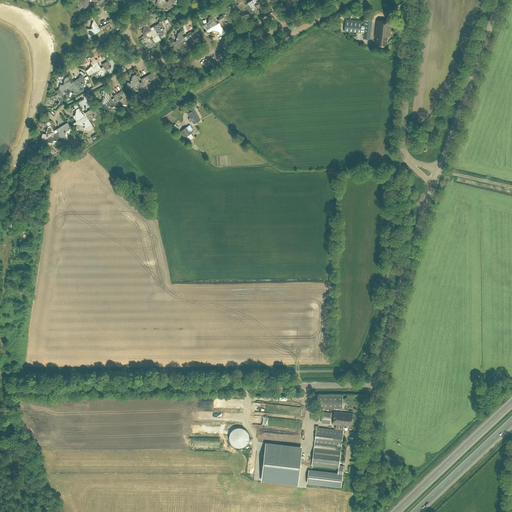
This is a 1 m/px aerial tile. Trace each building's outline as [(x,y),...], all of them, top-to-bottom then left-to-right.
[(80,0),(86,9),(99,1),(101,5),(109,0),(80,0)] [(166,2),(162,4),(163,5),(165,9),(166,9),(166,10),(167,10),(167,9),(169,10),(173,7),(174,9),(174,8),(172,6),(171,4),(169,0),(166,2)] [(238,11),(247,6),(243,0),(236,0),(238,3),(236,9),(238,11)] [(253,11),(255,10),(256,6),(257,6),(257,4),(257,1),(258,2),(260,0),(251,0),(247,2),(249,5),(253,11)] [(253,11),(249,5),(247,6),(238,11),(240,15),(243,16),(246,14),(251,15),(254,14),(253,11)] [(221,27),(222,27),(226,24),(226,23),(227,23),(227,22),(227,20),(224,16),(226,15),(225,13),(223,15),(224,16),(217,20),(219,23),(221,27)] [(206,30),(213,27),(213,26),(217,24),(213,18),(215,17),(213,15),(209,17),(208,22),(204,24),(204,26),(206,30)] [(89,38),(97,33),(101,30),(93,17),(92,18),(93,20),(94,19),(95,21),(94,22),(92,27),(92,29),(91,30),(88,30),(87,33),(90,37),(89,37),(89,38)] [(363,26),(362,25),(361,25),(362,20),(345,18),(343,31),(360,33),(360,32),(364,33),(363,37),(370,37),(372,19),(364,18),(363,26)] [(144,36),(146,34),(152,30),(147,22),(149,21),(147,19),(142,23),(141,25),(144,29),(142,33),(144,36)] [(111,27),(112,24),(111,22),(110,21),(110,22),(109,20),(107,21),(108,23),(102,26),(103,29),(105,33),(106,33),(110,30),(110,29),(111,30),(111,28),(111,27)] [(153,27),(154,29),(159,37),(163,35),(164,32),(161,28),(163,24),(161,22),(160,20),(158,21),(159,23),(153,27)] [(391,22),(377,20),(375,37),(376,37),(375,46),(386,47),(388,37),(390,37),(391,22)] [(221,27),(219,23),(217,24),(213,26),(213,27),(215,31),(217,31),(216,32),(218,32),(218,31),(219,31),(223,29),(224,31),(222,27),(221,27)] [(101,30),(97,33),(99,37),(100,38),(102,38),(103,38),(107,36),(108,38),(106,33),(105,33),(103,29),(101,30)] [(159,37),(154,29),(152,30),(146,34),(147,36),(152,37),(154,41),(157,42),(161,39),(159,37)] [(182,43),(181,42),(185,40),(182,34),(183,33),(182,31),(178,33),(177,37),(176,37),(176,39),(176,41),(174,41),(171,43),(174,47),(182,43)] [(190,42),(194,40),(195,39),(195,38),(196,33),(195,31),(192,33),(191,31),(186,34),(187,36),(186,36),(188,39),(190,42)] [(190,42),(188,39),(185,40),(181,42),(182,43),(184,46),(187,47),(192,45),(193,47),(190,42)] [(90,75),(97,71),(101,68),(97,62),(99,61),(97,59),(91,62),(92,64),(91,67),(87,71),(90,75)] [(105,71),(106,71),(110,68),(111,65),(108,61),(110,59),(101,64),(103,67),(105,71)] [(105,71),(103,67),(101,68),(97,71),(99,75),(101,75),(100,76),(102,76),(103,76),(107,73),(109,76),(106,71),(105,71)] [(140,83),(141,84),(144,82),(147,88),(148,87),(150,81),(155,78),(152,72),(141,79),(142,81),(140,83)] [(134,88),(141,84),(140,83),(135,74),(132,76),(131,80),(130,81),(131,81),(130,83),(127,82),(126,85),(128,89),(131,88),(132,89),(134,88)] [(75,84),(80,92),(84,90),(85,87),(82,86),(83,83),(84,83),(85,81),(81,75),(79,76),(80,77),(73,81),(75,84)] [(59,88),(61,92),(73,86),(73,85),(69,79),(70,78),(69,76),(65,78),(63,85),(60,84),(59,88)] [(144,82),(141,84),(134,88),(135,89),(139,91),(141,91),(141,90),(145,92),(149,89),(147,88),(144,82)] [(80,92),(75,84),(73,85),(73,86),(61,92),(62,93),(64,92),(66,95),(69,96),(70,92),(77,94),(80,92)] [(106,103),(112,100),(107,91),(104,93),(103,97),(102,98),(103,98),(102,102),(103,104),(101,106),(104,105),(106,103)] [(117,102),(121,99),(122,99),(122,97),(123,93),(121,91),(113,96),(114,98),(117,102)] [(120,107),(117,102),(114,98),(112,100),(106,103),(107,106),(113,108),(113,107),(117,108),(120,107)] [(80,119),(84,117),(81,111),(82,110),(81,107),(79,108),(77,110),(76,114),(75,114),(75,115),(75,116),(77,120),(75,122),(78,120),(80,119)] [(89,119),(93,117),(93,116),(94,116),(94,115),(94,114),(92,109),(94,108),(85,113),(86,115),(86,116),(89,119)] [(200,120),(194,109),(187,113),(190,118),(189,119),(189,121),(191,120),(193,124),(200,120)] [(80,119),(78,120),(79,123),(83,124),(85,124),(86,125),(85,128),(88,129),(93,126),(89,119),(86,116),(86,115),(84,117),(80,119)] [(57,130),(58,133),(62,139),(62,140),(61,141),(63,143),(66,141),(63,137),(64,137),(66,129),(69,130),(70,126),(68,122),(56,129),(57,130)] [(52,136),(56,134),(51,126),(50,124),(48,126),(47,130),(46,130),(46,132),(46,134),(43,133),(41,137),(43,140),(46,139),(46,140),(52,137),(52,136)] [(194,131),(190,125),(180,131),(184,137),(186,136),(188,141),(193,137),(191,133),(194,131)] [(62,139),(58,133),(56,134),(52,136),(52,137),(46,140),(48,142),(52,143),(53,140),(55,140),(55,141),(56,141),(56,140),(61,141),(62,140),(62,139)] [(30,227),(19,232),(23,240),(34,235),(30,227)] [(21,256),(32,257),(33,247),(21,247),(21,256)] [(18,270),(28,271),(29,263),(19,262),(18,270)] [(16,276),(16,284),(25,285),(25,276),(16,276)] [(8,318),(19,318),(19,313),(19,303),(9,303),(8,318)] [(5,324),(6,333),(18,332),(16,323),(5,324)] [(342,407),(342,395),(318,396),(318,407),(342,407)] [(353,414),(334,412),(334,413),(322,412),(321,422),(333,424),(351,426),(353,414)] [(339,465),(339,462),(340,451),(339,451),(340,446),(341,447),(343,430),(342,430),(343,426),(335,425),(334,429),(316,427),(314,443),(314,448),(312,465),(338,468),(338,471),(338,473),(308,469),(307,480),(307,483),(341,487),(341,483),(343,465),(339,465)] [(273,432),(254,430),(254,436),(272,438),(273,432)] [(243,443),(246,443),(245,438),(232,440),(233,447),(243,445),(243,443)] [(298,476),(302,447),(268,443),(266,443),(261,481),(297,485),(298,476)]
